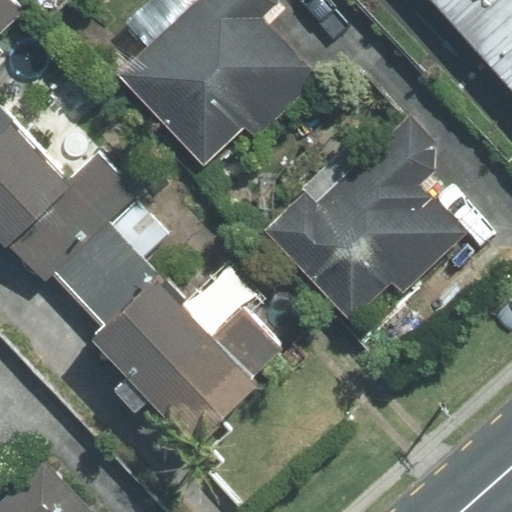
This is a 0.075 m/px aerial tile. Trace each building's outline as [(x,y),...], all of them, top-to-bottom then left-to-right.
[(0,51),(49,7),(42,0),(0,0),(0,214),(211,444),(315,349),(233,259),(195,294),(153,249),(174,229),(103,151),(78,174),(0,88),(0,51)] [(195,0),(126,61),(221,168),(333,70),(276,6),(283,0),(195,0)] [(511,0),(448,0),(511,72),(511,0)] [(463,155),(413,99),(275,219),(368,324),(473,231),(431,183),(463,155)] [(0,511),(100,511),(55,461),(0,509),(0,511)]
